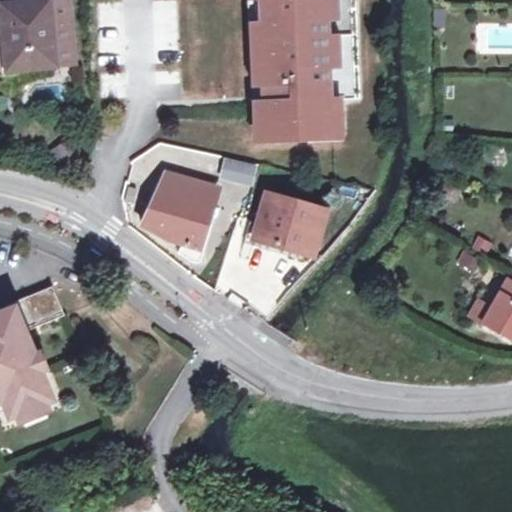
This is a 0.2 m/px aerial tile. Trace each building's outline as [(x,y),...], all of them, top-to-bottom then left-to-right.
[(50,0),(0,4),(0,15),(3,44),(10,43),(13,70),(74,64),(67,0),(50,0)] [(359,99),(354,0),(259,0),(263,102),(262,102),(263,140),(343,136),(342,100),(359,99)] [(10,43),(3,44),(5,71),(13,70),(10,43)] [(214,187),(164,174),(140,224),(169,240),(182,244),(178,254),(194,262),(214,187)] [(265,193),(253,237),(311,253),(322,209),(265,193)] [(475,237),(471,250),(488,255),(492,242),(475,237)] [(478,269),(478,256),(458,255),(458,269),(478,269)] [(511,281),(507,279),(482,322),(511,339),(511,281)] [(0,403),(3,402),(9,418),(52,401),(40,372),(37,373),(21,333),(65,315),(53,286),(0,307),(0,403)]
